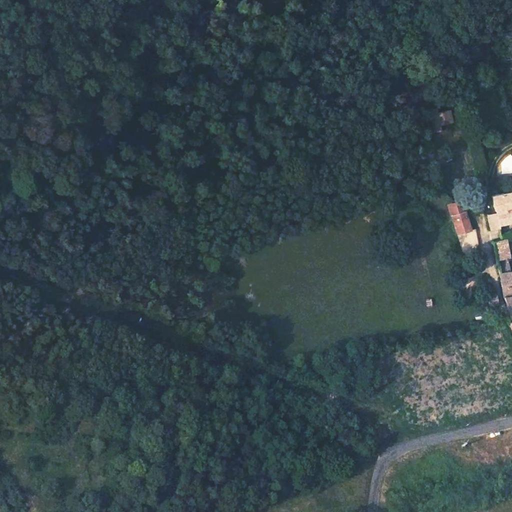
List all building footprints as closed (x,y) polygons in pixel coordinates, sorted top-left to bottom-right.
[(428,113),(434,130),(441,128),(440,124),(446,122),(443,112),(437,115),(435,110),(428,113)] [(511,208),(511,191),(491,197),(495,212),(486,214),(489,229),(496,227),(496,225),(511,220),(511,218),(509,209),(511,208)] [(465,214),(456,205),(447,207),(455,234),(469,230),(465,214)] [(505,262),(502,239),(491,241),(496,263),(505,262)] [(511,274),(505,262),(496,263),(498,274),(511,274)] [(511,274),(498,274),(502,295),(509,314),(511,320),(511,274)] [(495,297),(493,292),(485,294),(486,298),(483,299),(481,301),(481,302),(482,305),(483,306),(486,308),(497,305),(495,297)]
